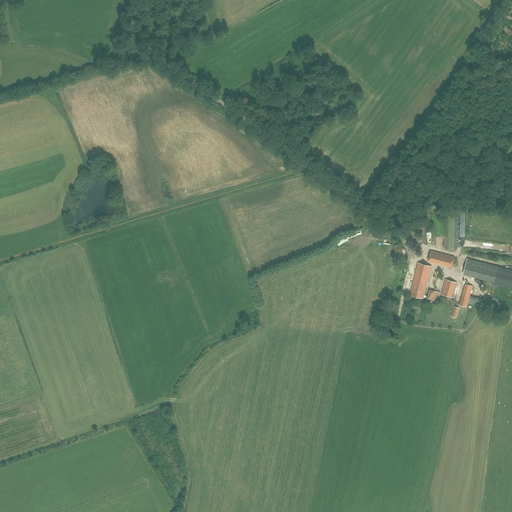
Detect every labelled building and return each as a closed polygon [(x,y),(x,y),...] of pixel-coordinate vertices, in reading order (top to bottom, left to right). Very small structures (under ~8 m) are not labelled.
[(452,267),(455,259),(454,259),(455,257),(431,250),(430,252),(427,261),(452,267)] [(511,270),(498,267),(467,259),(464,270),(511,283),(511,270)] [(423,298),(432,267),(418,263),(410,295),(423,298)] [(453,298),(457,283),(445,280),(441,295),(453,298)] [(467,307),(473,286),(465,284),(459,305),(467,307)] [(435,300),(437,292),(430,290),(428,298),(435,300)] [(472,298),(470,303),(481,306),(482,301),(472,298)] [(457,318),(460,308),(454,306),(451,316),(457,318)]
